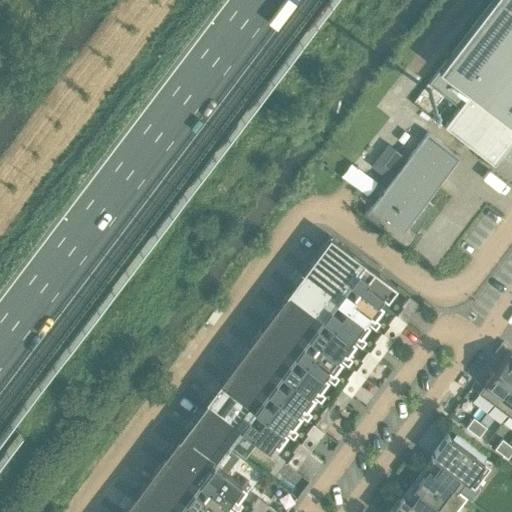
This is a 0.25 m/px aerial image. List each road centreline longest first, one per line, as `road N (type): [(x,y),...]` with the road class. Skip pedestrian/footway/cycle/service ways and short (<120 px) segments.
road 1 (unclassified): [(511,229),(460,303),(317,204),(81,511)]
road 2 (motorway): [(0,345),(261,0)]
road 3 (residential): [(308,511),(444,332),(475,354)]
road 4 (residential): [(354,511),(475,354)]
